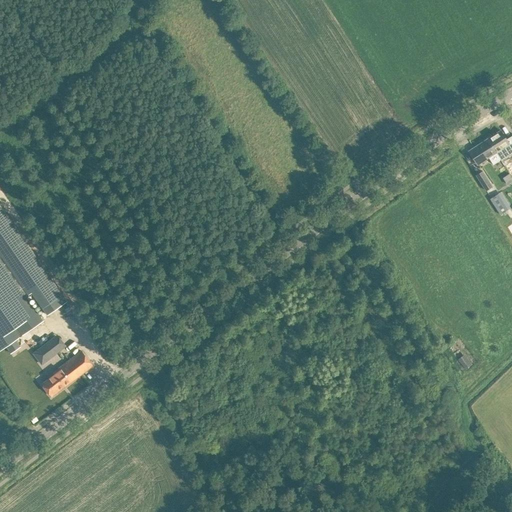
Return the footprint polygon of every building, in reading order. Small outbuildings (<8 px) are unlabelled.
[(500,130),(488,138),(497,152),(496,152),(501,159),(501,160),(511,153),(511,135),(506,139),(500,130)] [(488,138),(469,150),(478,164),(489,157),(493,164),(501,159),(496,152),(497,152),(488,138)] [(476,175),(486,190),(492,186),(482,171),(476,175)] [(0,349),(68,302),(0,205),(0,349)] [(57,349),(50,340),(42,347),(48,356),(57,349)] [(42,384),(51,396),(93,365),(82,351),(53,373),(54,374),(42,384)]
